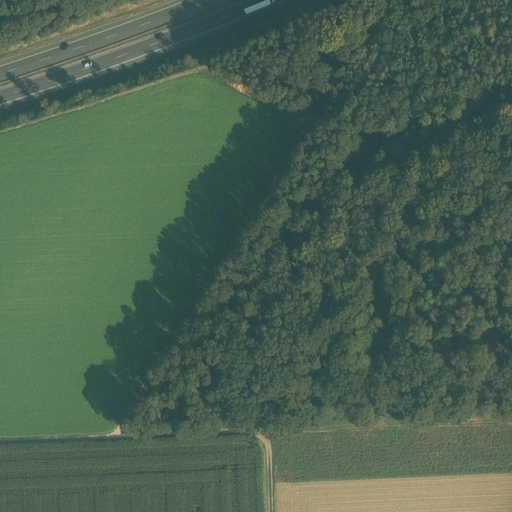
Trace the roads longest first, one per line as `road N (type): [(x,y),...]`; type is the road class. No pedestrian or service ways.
road 1 (track): [(511,117),(400,156),(317,133),(116,436)]
road 2 (motorway): [(0,96),(260,0)]
road 3 (track): [(0,441),(266,430)]
road 4 (track): [(511,420),(266,430)]
road 5 (motorway): [(202,0),(0,72)]
